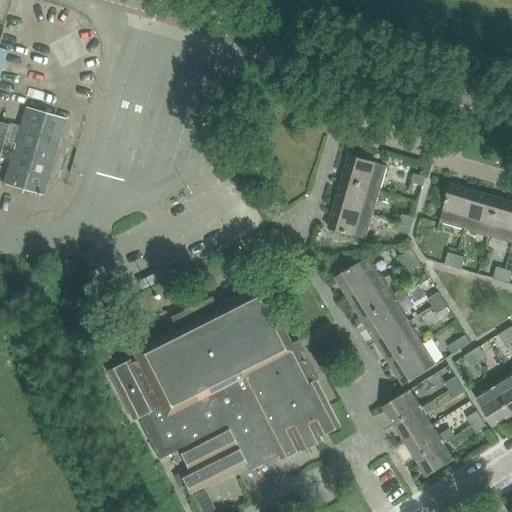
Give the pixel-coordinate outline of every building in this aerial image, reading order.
[(3,185),(42,196),(64,119),(25,108),(3,185)] [(8,125),(0,122),(0,158),(2,152),(0,152),(8,125)] [(350,156),(343,180),(380,191),(387,167),(350,156)] [(411,183),(423,186),(426,178),(413,175),(411,183)] [(343,180),(336,205),(373,216),(380,191),(343,180)] [(475,192),(450,185),(440,223),(464,230),(475,192)] [(464,230),(488,237),(499,200),(475,192),(464,230)] [(488,237),(511,243),(511,203),(499,200),(488,237)] [(373,216),(336,205),(328,229),(366,240),(373,216)] [(399,223),(411,227),(414,219),(402,215),(399,223)] [(411,227),(399,223),(397,232),(409,235),(411,227)] [(401,257),(406,264),(416,258),(412,250),(401,257)] [(79,258),(84,269),(95,264),(90,253),(79,258)] [(445,265),(453,268),(456,256),(448,253),(445,265)] [(453,268),(461,270),(465,258),(456,256),(453,268)] [(336,278),(349,300),(382,279),(369,257),(336,278)] [(416,258),(406,264),(410,272),(421,265),(416,258)] [(493,279),(501,282),(505,270),(497,267),(493,279)] [(511,272),(505,270),(501,282),(510,284),(511,276),(511,272)] [(349,300),(363,321),(396,300),(382,279),(349,300)] [(179,473),(190,495),(245,467),(248,472),(277,457),(279,460),(299,450),(299,451),(321,441),(318,436),(338,426),(328,406),(323,408),(310,384),(318,380),(298,340),(285,346),(258,292),(218,312),(211,297),(169,318),(177,333),(137,353),(139,356),(107,372),(131,420),(136,418),(157,459),(177,449),(187,469),(179,473)] [(428,300),(432,307),(443,300),(438,293),(428,300)] [(363,321),(376,342),(409,322),(396,300),(363,321)] [(443,300),(432,307),(437,314),(448,308),(443,300)] [(376,342),(390,364),(423,343),(409,322),(376,342)] [(499,335),(505,346),(511,341),(511,340),(506,331),(499,335)] [(455,343),(460,350),(470,343),(465,336),(455,343)] [(423,343),(390,364),(403,386),(436,365),(423,343)] [(472,352),(478,363),(486,358),(479,348),(472,352)] [(478,363),(472,352),(464,357),(471,367),(478,363)] [(445,384),(449,391),(460,384),(455,377),(445,384)] [(494,388),(511,416),(511,415),(511,378),(511,377),(496,387),(496,386),(494,388)] [(460,384),(449,391),(454,398),(465,392),(460,384)] [(511,416),(494,388),(492,389),(476,399),(494,427),(511,416)] [(383,407),(394,425),(422,408),(421,406),(411,390),(383,407)] [(394,425),(405,442),(433,425),(423,410),(424,410),(422,408),(394,425)] [(466,418),(471,426),(482,419),(477,412),(466,418)] [(482,419),(471,426),(476,433),(486,426),(482,419)] [(405,442),(416,460),(444,442),(443,440),(442,440),(433,425),(405,442)] [(444,442),(416,460),(427,477),(455,460),(445,445),(445,444),(444,442)]
